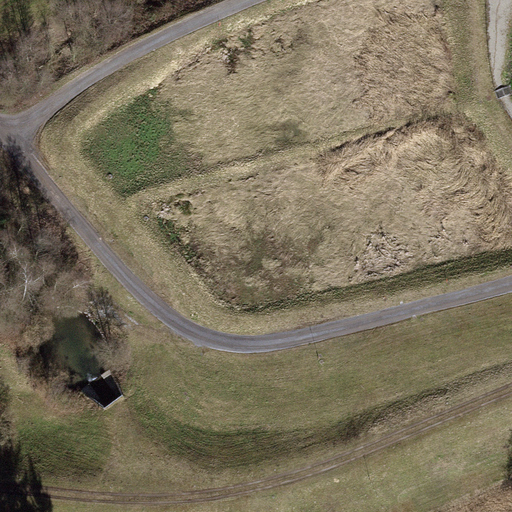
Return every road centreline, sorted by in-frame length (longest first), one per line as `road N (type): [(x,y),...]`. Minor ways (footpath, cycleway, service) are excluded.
road 1 (track): [(0,483),(137,499),(214,492),(301,475),(511,388)]
road 2 (track): [(511,282),(296,336),(232,342),(180,324),(79,231)]
road 3 (track): [(0,130),(103,62),(240,0)]
road 4 (track): [(476,0),(477,72),(489,110),(511,140)]
road 5 (track): [(79,231),(2,131)]
